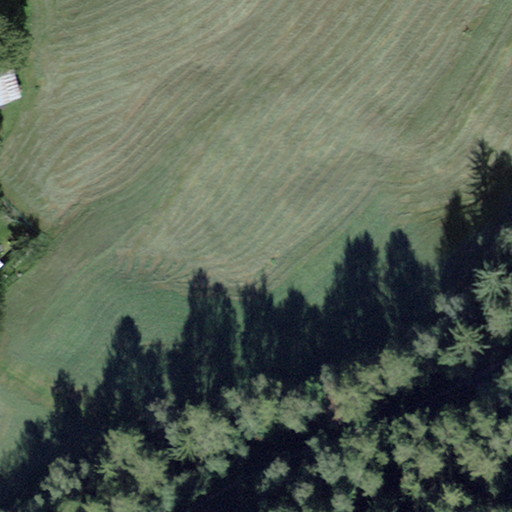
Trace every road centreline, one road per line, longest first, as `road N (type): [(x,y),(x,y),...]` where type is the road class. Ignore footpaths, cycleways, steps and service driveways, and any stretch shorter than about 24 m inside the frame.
road 1 (track): [(325,443),(511,355)]
road 2 (track): [(194,511),(325,443)]
